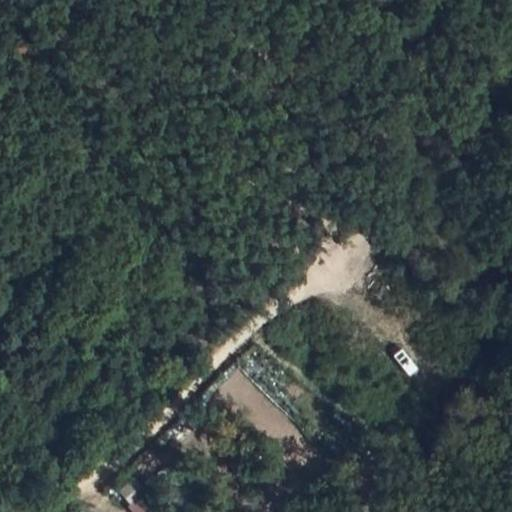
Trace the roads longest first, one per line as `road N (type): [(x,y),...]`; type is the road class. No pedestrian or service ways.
road 1 (track): [(42,511),(324,265)]
road 2 (track): [(324,265),(416,193),(511,97)]
